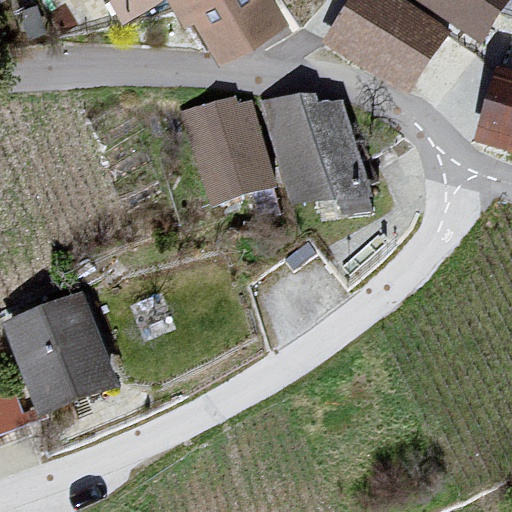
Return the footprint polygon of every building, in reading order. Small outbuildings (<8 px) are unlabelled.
[(186,0),(214,52),(290,12),(283,0),(116,0),(124,14),(151,0),(186,0)] [(424,93),(464,22),(425,0),(352,0),(330,40),(424,93)] [(511,0),(431,0),(493,43),(511,16),(511,0)] [(511,147),(511,65),(505,64),(487,142),(511,147)] [(193,100),(207,203),(278,193),(264,90),(193,100)] [(46,415),(127,383),(88,283),(7,314),(46,415)]
